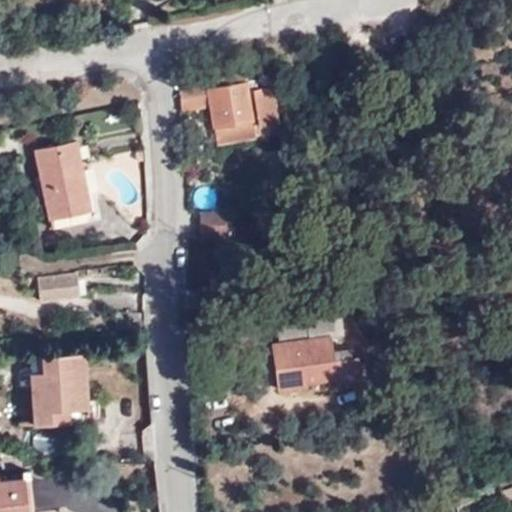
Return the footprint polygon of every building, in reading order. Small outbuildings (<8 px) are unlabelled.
[(208,82),(184,87),(182,109),(211,106),(216,140),(254,135),(253,126),(279,122),(277,109),(274,88),(260,89),(259,82),(208,87),(208,82)] [(38,149),(52,218),(87,210),(85,201),(91,200),(78,140),(38,149)] [(217,185),(193,185),(192,207),(216,208),(217,185)] [(199,222),(200,243),(225,242),(224,220),(199,222)] [(40,300),(80,294),(76,271),(67,273),(36,277),(40,300)] [(307,321),(310,340),(274,345),(280,391),(307,387),(306,381),(336,377),(336,383),(359,380),(357,358),(335,361),(332,337),(344,335),(341,317),(307,321)] [(278,327),(280,344),(310,340),(307,323),(278,327)] [(86,421),(82,354),(42,357),(42,362),(29,363),(34,423),(86,421)] [(0,480),(0,511),(23,511),(19,478),(0,480)]
